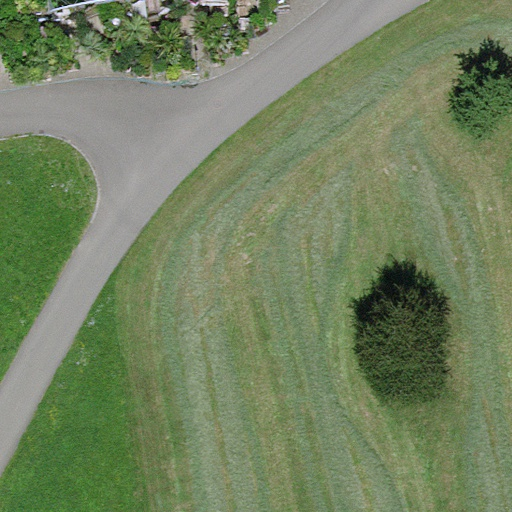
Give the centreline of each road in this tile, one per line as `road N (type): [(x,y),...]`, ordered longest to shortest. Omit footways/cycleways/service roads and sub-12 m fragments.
road 1 (residential): [(172,146),(121,215),(0,432)]
road 2 (residential): [(379,0),(172,146)]
road 3 (residential): [(0,115),(51,108),(119,117),(172,146)]
